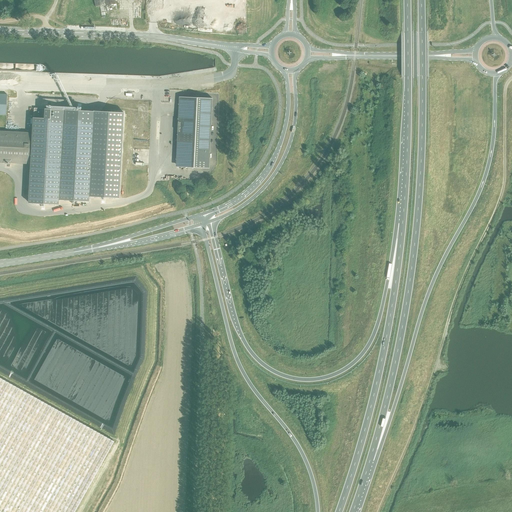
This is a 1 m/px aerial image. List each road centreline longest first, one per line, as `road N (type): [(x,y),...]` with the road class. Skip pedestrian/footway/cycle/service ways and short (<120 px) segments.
road 1 (trunk): [(370,459),(417,220),(421,0)]
road 2 (track): [(504,90),(502,190),(378,511)]
road 3 (trunk): [(370,459),(434,279),(485,176),(496,73)]
road 4 (trunk): [(402,223),(365,350),(337,373),(312,379),(267,367),(247,346),(210,223)]
road 5 (trunk): [(201,225),(239,365),(301,451),(317,511)]
road 6 (trunk): [(402,223),(380,367),(338,511)]
road 7 (unclassified): [(237,47),(223,76),(188,82),(0,86)]
road 8 (trunk): [(407,0),(402,223)]
road 9 (secondary): [(210,223),(248,201),(280,166),(294,123),(296,69)]
road 10 (tertiary): [(237,47),(48,32)]
road 11 (secondary): [(282,69),(288,110),(263,176),(238,199),(203,214)]
road 12 (unclassified): [(194,511),(200,366)]
